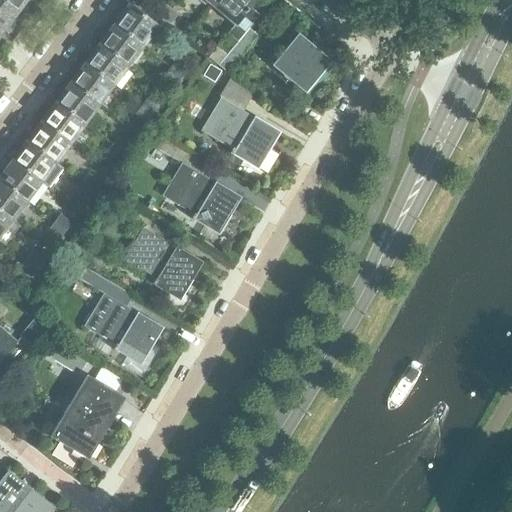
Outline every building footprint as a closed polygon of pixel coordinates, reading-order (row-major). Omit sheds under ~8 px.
[(0,0),(0,30),(4,33),(18,13),(0,0)] [(0,0),(18,13),(28,0),(0,0)] [(138,0),(164,19),(170,10),(158,0),(138,0)] [(214,0),(210,5),(236,27),(251,8),(257,0),(214,0)] [(129,5),(114,26),(143,47),(158,27),(129,5)] [(251,8),(236,27),(229,34),(239,42),(250,29),(261,16),(251,8)] [(178,15),(170,10),(164,19),(171,24),(178,15)] [(143,47),(114,26),(99,45),(128,67),(143,47)] [(239,42),(228,56),(219,66),(228,73),(232,68),(258,37),(250,29),(239,42)] [(272,67),(305,94),(332,62),(298,35),(272,67)] [(99,45),(85,65),(114,87),(128,67),(99,45)] [(219,66),(228,56),(218,48),(209,59),(219,66)] [(177,59),(170,68),(182,77),(189,69),(177,59)] [(214,81),(222,71),(212,63),(204,73),(214,81)] [(114,87),(85,65),(71,84),(100,105),(114,87)] [(182,77),(170,68),(164,77),(176,85),(182,77)] [(100,105),(71,84),(56,104),(85,125),(100,105)] [(148,98),(141,107),(152,116),(160,107),(148,98)] [(254,118),(244,112),(221,98),(221,99),(201,132),(232,150),(230,154),(243,162),(238,170),(261,183),(279,154),(270,149),(280,133),(254,118)] [(56,104),(41,123),(70,145),(85,125),(56,104)] [(152,116),(141,107),(134,116),(145,125),(152,116)] [(41,123),(27,142),(56,164),(70,145),(41,123)] [(119,137),(112,145),(124,154),(130,146),(119,137)] [(162,197),(190,213),(194,215),(191,219),(205,227),(199,236),(222,249),(240,220),(232,214),(242,198),(215,183),(205,177),(210,166),(163,137),(157,148),(172,158),(165,170),(175,175),(162,197)] [(27,142),(13,161),(42,183),(50,189),(64,170),(56,164),(27,142)] [(124,154),(112,145),(106,154),(117,162),(124,154)] [(42,183),(13,161),(0,178),(0,182),(27,202),(42,183)] [(90,175),(84,183),(96,193),(102,184),(90,175)] [(0,182),(0,212),(13,222),(27,202),(0,182)] [(96,193),(84,183),(78,192),(90,201),(96,193)] [(0,212),(0,243),(6,248),(21,228),(13,222),(0,212)] [(200,284),(191,280),(202,262),(166,241),(171,231),(138,212),(131,223),(142,228),(123,261),(156,281),(154,285),(165,291),(161,299),(183,312),(200,284)] [(61,214),(54,223),(66,232),(73,223),(61,214)] [(60,241),(66,232),(54,223),(48,232),(60,241)] [(32,253),(25,262),(37,271),(43,262),(32,253)] [(37,271),(25,262),(19,271),(31,279),(37,271)] [(139,309),(127,302),(131,295),(87,270),(81,281),(104,294),(84,327),(115,346),(113,350),(127,358),(123,366),(146,379),(162,349),(153,344),(163,328),(138,312),(139,309)] [(0,362),(1,362),(9,369),(53,322),(40,312),(19,335),(22,337),(18,342),(10,335),(14,331),(6,324),(2,329),(0,326),(0,362)] [(55,345),(48,356),(79,375),(87,362),(56,342),(55,345)] [(87,375),(50,438),(88,461),(125,398),(87,375)] [(8,471),(0,481),(0,511),(52,511),(55,508),(8,471)]
